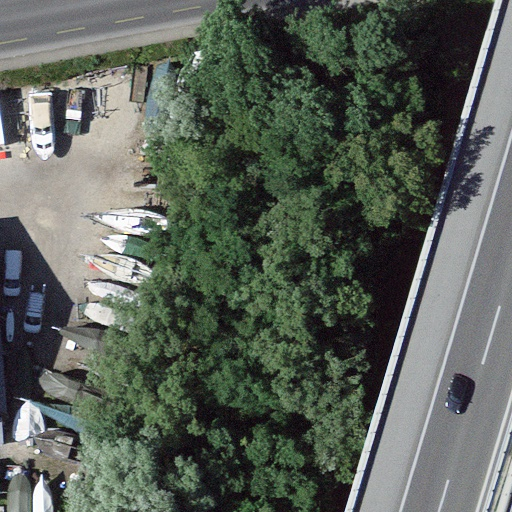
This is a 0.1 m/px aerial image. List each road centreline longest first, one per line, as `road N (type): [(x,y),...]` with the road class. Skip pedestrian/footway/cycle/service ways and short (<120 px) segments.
road 1 (track): [(0,202),(36,214),(44,232),(36,445)]
road 2 (motorway): [(511,267),(439,511)]
